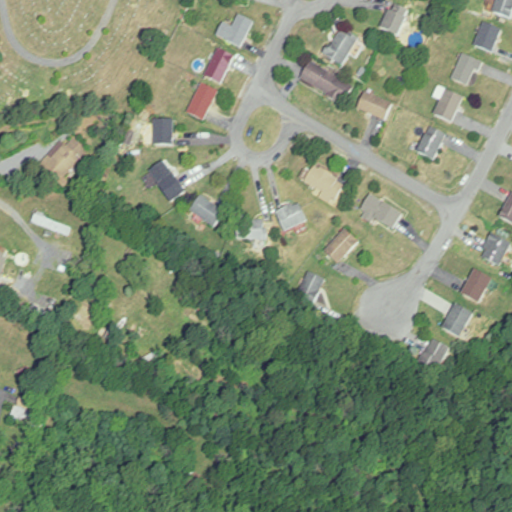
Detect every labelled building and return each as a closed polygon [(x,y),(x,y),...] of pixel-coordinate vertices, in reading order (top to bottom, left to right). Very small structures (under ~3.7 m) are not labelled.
[(511,0),(498,0),(493,14),(511,21),(511,20),(511,0)] [(411,13),(392,4),(380,30),(398,39),(411,13)] [(217,38),(243,49),(254,22),(239,15),(234,27),(223,23),(217,38)] [(475,47),(494,55),(503,31),(484,24),(475,47)] [(360,43),(344,30),(324,54),(341,68),(360,43)] [(205,78),(222,86),(236,57),(219,49),(205,78)] [(482,63),(463,55),(452,81),(471,89),(482,63)] [(345,106),(355,86),(310,64),(301,83),(345,106)] [(220,93),(202,84),(187,114),(205,123),(220,93)] [(465,100),(445,91),(433,116),(453,125),(465,100)] [(358,111),(386,123),(394,106),(366,93),(358,111)] [(175,121),(155,121),(155,147),(175,147),(175,121)] [(448,135),(430,128),(418,156),(436,163),(448,135)] [(89,152),(74,137),(43,168),(58,183),(89,152)] [(172,204),(188,193),(164,162),(149,173),(172,204)] [(303,182),(334,205),(347,188),(316,165),(303,182)] [(215,230),(226,214),(202,197),(191,212),(215,230)] [(511,197),(500,217),(511,224),(511,197)] [(403,209),(367,200),(362,221),(397,229),(403,209)] [(276,214),(285,234),(309,223),(300,204),(276,214)] [(34,222),(70,237),(73,229),(37,214),(34,222)] [(268,241),(268,220),(236,220),(236,241),(268,241)] [(324,253),(338,267),(361,245),(347,231),(324,253)] [(507,239),(487,239),(487,263),(507,263),(507,239)] [(0,281),(2,282),(11,252),(0,249),(0,281)] [(494,281),(476,270),(462,295),(480,305),(494,281)] [(296,301),(313,310),(327,282),(310,273),(296,301)] [(474,315),(457,305),(442,330),(460,340),(474,315)] [(451,350),(433,340),(419,364),(437,374),(451,350)]
